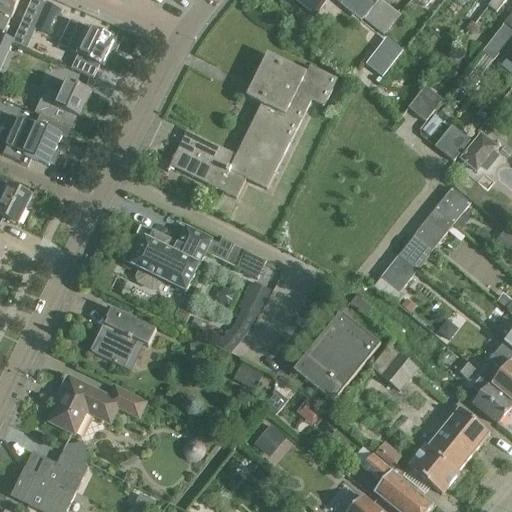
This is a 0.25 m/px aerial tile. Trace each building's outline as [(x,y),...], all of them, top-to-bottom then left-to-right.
[(11,20),(14,14),(20,0),(0,0),(0,33),(4,35),(10,20),(11,20)] [(347,0),(367,16),(374,7),(365,0),(290,0),(316,20),(331,0),(341,7),(346,0),(347,0)] [(495,14),(505,0),(494,0),(488,8),(495,14)] [(35,2),(25,26),(49,37),(59,13),(35,2)] [(384,37),(399,18),(379,3),(364,22),(384,37)] [(511,14),(503,26),(504,27),(511,33),(511,60),(511,14)] [(71,22),(59,47),(104,69),(116,44),(71,22)] [(0,73),(13,43),(0,36),(0,73)] [(389,42),(369,67),(381,77),(401,52),(389,42)] [(306,77),(267,57),(246,100),(262,108),(237,158),(234,156),(229,164),(217,158),(215,162),(218,164),(215,170),(230,177),(228,182),(231,184),(225,196),(236,201),(246,182),(267,192),(312,103),(324,109),(337,83),(310,69),(306,77)] [(75,133),(80,121),(92,94),(66,83),(60,98),(46,92),(36,116),(75,133)] [(425,125),(443,103),(425,89),(408,112),(425,125)] [(434,117),(422,132),(429,138),(441,123),(434,117)] [(19,120),(3,158),(19,165),(23,157),(49,168),(50,165),(54,167),(59,156),(55,154),(62,139),(19,120)] [(452,129),(435,149),(453,164),(470,143),(452,129)] [(482,136),(459,162),(476,176),(498,150),(482,136)] [(170,168),(225,196),(231,184),(228,182),(230,177),(215,170),(218,164),(215,162),(217,158),(184,141),(170,168)] [(0,217),(18,227),(32,199),(9,187),(8,188),(0,183),(0,217)] [(453,193),(436,213),(434,216),(452,231),(454,228),(455,227),(464,216),(471,208),(453,193)] [(434,216),(417,238),(435,253),(452,231),(434,216)] [(464,216),(455,227),(462,233),(471,222),(464,216)] [(511,230),(508,228),(496,244),(508,253),(511,247),(511,230)] [(158,290),(162,283),(186,295),(205,255),(226,265),(225,266),(257,282),(266,263),(222,241),(219,246),(186,230),(178,247),(141,229),(124,264),(141,272),(137,280),(138,284),(153,292),(158,290)] [(417,238),(400,259),(419,274),(435,253),(417,238)] [(404,299),(401,296),(417,276),(419,274),(400,259),(399,261),(374,290),(396,309),(404,299)] [(497,303),(509,312),(511,315),(511,303),(503,296),(497,303)] [(365,317),(371,309),(357,298),(351,306),(365,317)] [(407,302),(401,309),(409,315),(414,309),(407,302)] [(157,334),(126,318),(113,312),(92,355),(125,371),(138,344),(149,349),(157,334)] [(380,348),(340,315),(293,373),(333,406),(380,348)] [(202,345),(191,347),(193,358),(203,357),(202,345)] [(417,373),(399,358),(388,349),(370,371),(399,394),(417,373)] [(511,351),(510,349),(509,350),(503,357),(510,363),(491,386),(511,402),(511,351)] [(450,376),(455,371),(467,382),(475,373),(463,362),(461,364),(449,353),(438,365),(450,376)] [(111,401),(84,388),(66,379),(58,396),(63,399),(50,425),(75,437),(87,413),(111,425),(118,410),(139,420),(147,405),(116,390),(111,401)] [(511,410),(511,407),(498,396),(482,383),(478,387),(484,392),(472,407),(498,428),(511,410)] [(451,421),(434,441),(466,466),(490,436),(455,408),(447,418),(451,421)] [(466,466),(434,441),(427,450),(426,449),(409,470),(442,497),(459,476),(458,475),(466,466)] [(67,446),(65,450),(88,461),(82,443),(76,446),(67,446)] [(185,452),(185,453),(185,454),(185,455),(185,456),(186,457),(186,458),(187,459),(187,460),(188,460),(189,461),(190,462),(191,462),(192,463),(193,463),(194,463),(195,463),(196,463),(197,463),(198,463),(199,462),(200,462),(201,461),(202,460),(203,460),(203,459),(204,458),(204,457),(205,456),(205,455),(205,454),(205,453),(205,452),(205,451),(205,450),(204,450),(204,449),(204,448),(203,447),(202,446),(201,445),(200,444),(199,444),(198,444),(198,443),(197,443),(196,443),(195,443),(194,443),(193,443),(192,443),(192,444),(191,444),(190,444),(189,445),(188,446),(187,447),(186,448),(186,449),(186,450),(185,451),(185,452)] [(403,478),(406,475),(396,467),(402,460),(384,446),(376,456),(403,478)] [(68,511),(89,471),(79,466),(61,458),(56,468),(33,457),(10,502),(30,511),(68,511)] [(374,495),(394,511),(429,511),(433,508),(372,458),(362,470),(382,486),(374,495)] [(141,497),(135,509),(142,511),(151,511),(156,504),(152,502),(141,497)] [(358,502),(350,511),(377,511),(372,507),(362,498),(358,502)]
